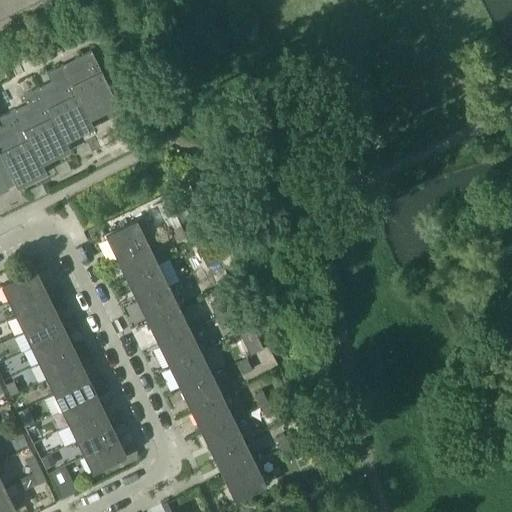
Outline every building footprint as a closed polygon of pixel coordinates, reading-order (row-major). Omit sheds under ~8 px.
[(0,0),(0,13),(27,0),(0,0)] [(89,120),(117,106),(90,50),(73,58),(78,67),(66,73),(62,64),(45,72),(51,83),(39,89),(38,86),(22,94),(27,105),(15,111),(14,109),(0,115),(0,192),(7,189),(6,186),(14,183),(16,187),(46,173),(41,164),(69,151),(65,142),(93,128),(89,120)] [(166,198),(156,203),(163,218),(164,217),(169,229),(172,228),(172,229),(179,225),(174,213),(166,198)] [(153,238),(142,216),(135,219),(135,218),(104,234),(115,256),(146,241),(153,238)] [(179,225),(172,229),(178,240),(185,236),(179,225)] [(157,263),(146,241),(115,256),(126,279),(157,263)] [(201,269),(195,256),(187,259),(194,272),(201,269)] [(24,273),(0,284),(8,300),(41,284),(36,273),(47,267),(44,262),(23,272),(24,273)] [(157,263),(126,279),(136,300),(167,285),(157,263)] [(207,280),(201,269),(194,272),(200,284),(207,280)] [(41,284),(8,300),(16,316),(49,300),(47,295),(41,284)] [(167,285),(136,300),(147,323),(178,307),(167,285)] [(62,298),(58,290),(52,293),(56,301),(62,298)] [(23,331),(57,315),(51,303),(56,301),(52,293),(47,295),(49,300),(16,316),(23,331)] [(210,304),(215,316),(223,313),(217,301),(210,304)] [(178,307),(147,323),(158,344),(189,329),(178,307)] [(223,313),(215,316),(220,327),(228,324),(223,313)] [(31,347),(64,330),(66,334),(71,332),(67,324),(62,326),(57,315),(23,331),(31,347)] [(77,329),(73,321),(67,324),(71,332),(77,329)] [(189,329),(158,344),(169,366),(200,351),(189,329)] [(64,330),(31,347),(38,362),(72,346),(66,334),(64,330)] [(231,349),(237,361),(244,357),(239,345),(231,349)] [(72,346),(38,362),(46,378),(79,361),(77,357),(72,346)] [(200,351),(169,366),(179,389),(211,373),(200,351)] [(92,360),(88,352),(82,355),(86,363),(92,360)] [(53,393),(87,377),(81,365),(86,363),(82,355),(77,357),(79,361),(46,378),(53,393)] [(244,357),(237,361),(242,371),(250,368),(244,357)] [(211,373),(179,389),(190,410),(221,395),(211,373)] [(61,409),(94,392),(96,396),(101,394),(97,385),(92,388),(87,377),(53,393),(61,409)] [(12,380),(4,384),(8,392),(10,395),(18,391),(12,380)] [(103,383),(97,385),(101,394),(107,391),(103,383)] [(253,393),(259,405),(266,401),(260,390),(253,393)] [(94,392),(61,409),(69,424),(102,408),(96,396),(94,392)] [(221,395),(190,410),(201,433),(232,418),(221,395)] [(266,401),(259,405),(264,416),(271,412),(266,401)] [(26,407),(17,411),(22,420),(30,416),(26,407)] [(102,408),(69,424),(76,440),(109,423),(107,419),(102,408)] [(5,416),(11,428),(18,425),(12,413),(5,416)] [(122,422),(118,414),(112,416),(116,425),(122,422)] [(84,455),(117,439),(111,427),(116,425),(112,416),(107,419),(109,423),(76,440),(84,455)] [(232,418),(201,433),(212,455),(243,440),(232,418)] [(18,425),(11,428),(16,439),(23,436),(18,425)] [(275,438),(280,448),(287,445),(282,434),(275,438)] [(117,439),(84,455),(92,471),(136,450),(133,445),(122,450),(117,439)] [(243,440),(212,455),(222,477),(254,461),(243,440)] [(287,445),(280,448),(286,461),(293,457),(287,445)] [(44,447),(43,447),(42,447),(40,448),(39,448),(39,449),(38,450),(38,451),(38,452),(39,453),(39,454),(40,455),(42,455),(43,455),(45,455),(45,454),(46,453),(47,452),(47,451),(47,450),(46,449),(45,448),(44,447)] [(51,453),(40,458),(45,467),(55,462),(51,453)] [(40,469),(34,456),(26,460),(33,473),(40,469)] [(254,461),(222,477),(233,499),(265,484),(254,461)] [(40,469),(33,473),(37,483),(45,479),(40,469)] [(3,487),(0,488),(0,511),(6,511),(14,509),(3,487)] [(170,511),(165,501),(160,504),(164,511),(170,511)]
